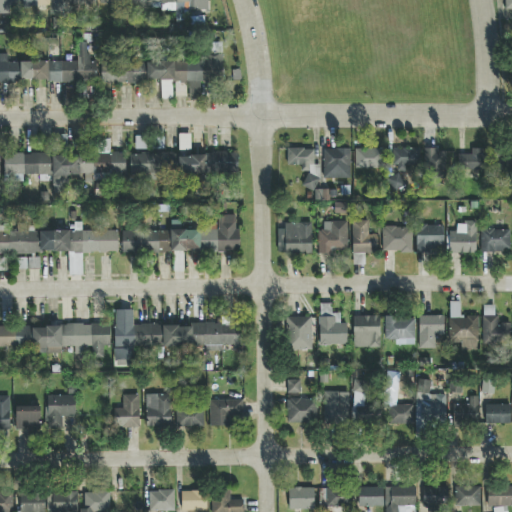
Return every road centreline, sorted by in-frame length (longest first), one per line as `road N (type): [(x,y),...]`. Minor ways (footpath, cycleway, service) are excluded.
road 1 (residential): [(245,0),(263,114),(270,511)]
road 2 (residential): [(511,281),(0,289)]
road 3 (residential): [(511,459),(0,465)]
road 4 (residential): [(511,116),(0,118)]
